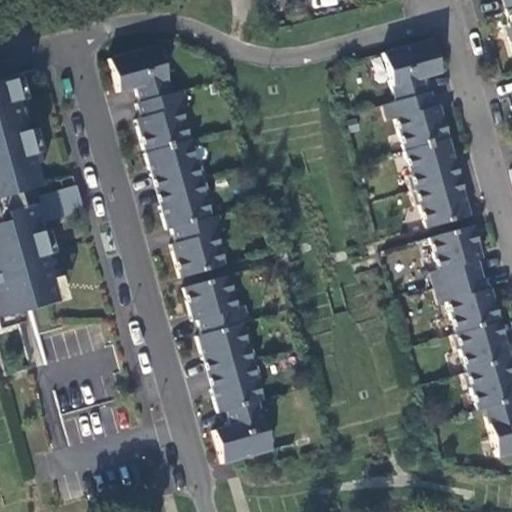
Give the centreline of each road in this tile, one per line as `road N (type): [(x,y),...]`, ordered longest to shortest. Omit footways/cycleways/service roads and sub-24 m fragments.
road 1 (residential): [(69,39),(210,511)]
road 2 (residential): [(69,39),(165,22),(285,57),(444,11)]
road 3 (residential): [(444,11),(511,256)]
